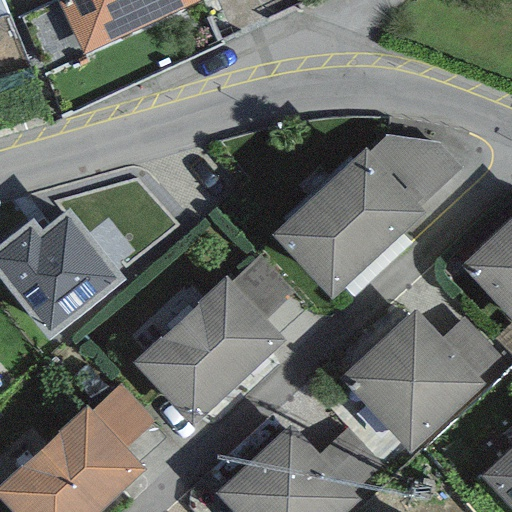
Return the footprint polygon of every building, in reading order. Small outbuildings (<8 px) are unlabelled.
[(62,0),(86,50),(190,0),(62,0)] [(364,134),(271,219),(330,284),(424,198),(364,134)] [(0,232),(0,268),(49,329),(124,268),(67,198),(41,219),(31,207),(0,232)] [(511,209),(462,256),(511,310),(511,209)] [(225,268),(132,354),(191,417),(284,331),(225,268)] [(364,371),(352,382),(408,445),(485,375),(415,298),(350,356),(364,371)] [(86,396),(0,475),(0,490),(20,511),(86,511),(144,459),(86,396)] [(290,415),(215,483),(241,511),(336,511),(360,490),(290,415)] [(511,437),(480,467),(511,500),(511,437)]
